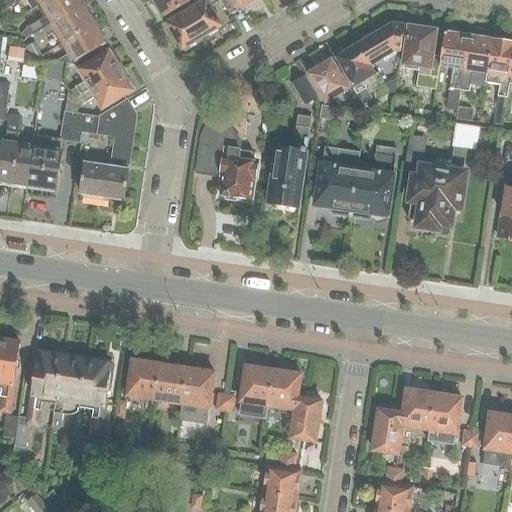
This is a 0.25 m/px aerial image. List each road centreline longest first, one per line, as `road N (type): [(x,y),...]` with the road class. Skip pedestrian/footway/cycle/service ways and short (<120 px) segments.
road 1 (secondary): [(362,318),(150,287)]
road 2 (residential): [(334,511),(362,318)]
road 3 (residential): [(179,100),(346,0)]
road 4 (residential): [(179,100),(150,287)]
road 5 (secondary): [(150,287),(0,264)]
road 6 (secondary): [(511,341),(362,318)]
